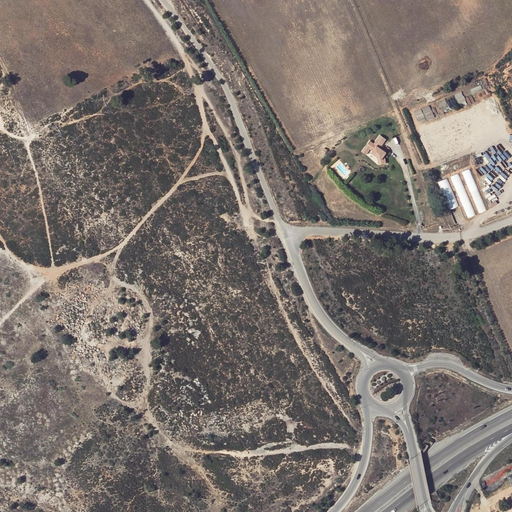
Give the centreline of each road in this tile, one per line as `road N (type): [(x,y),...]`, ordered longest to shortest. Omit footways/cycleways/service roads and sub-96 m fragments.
road 1 (track): [(144,0),(170,31),(298,337),(368,434)]
road 2 (track): [(124,240),(111,268),(141,297),(149,320),(144,408),(177,449),(366,449)]
road 3 (unclassified): [(162,0),(228,93),(319,315),(360,350)]
road 4 (track): [(26,134),(56,272),(124,240),(190,164),(202,142),(198,104)]
road 5 (track): [(0,126),(10,135),(40,134),(87,119),(122,87),(154,78),(173,82),(198,104)]
road 6 (trunk): [(511,414),(368,511)]
road 7 (track): [(0,329),(56,272),(26,262),(0,234)]
road 8 (trunk): [(390,511),(511,427)]
